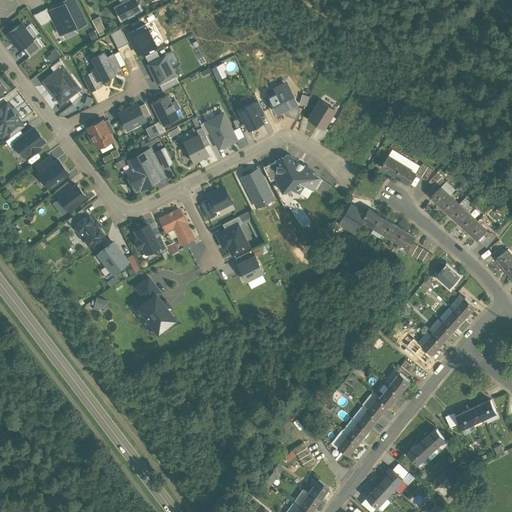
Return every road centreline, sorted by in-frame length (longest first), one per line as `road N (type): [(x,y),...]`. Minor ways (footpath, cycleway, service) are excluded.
road 1 (secondary): [(172,511),(0,283)]
road 2 (residential): [(462,347),(329,511)]
road 3 (residential): [(184,188),(282,138),(350,174)]
road 4 (residential): [(56,130),(124,217),(184,188)]
road 5 (residential): [(396,201),(504,300)]
